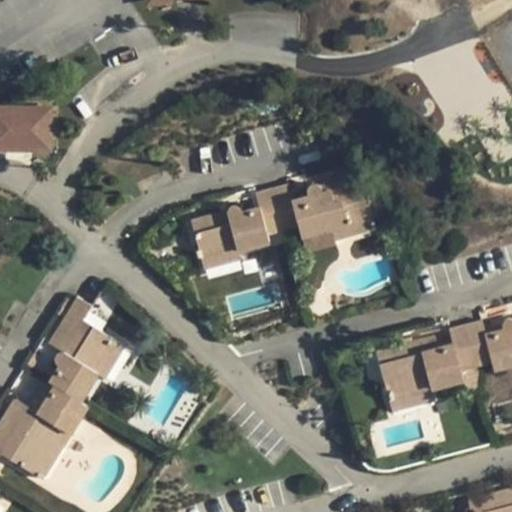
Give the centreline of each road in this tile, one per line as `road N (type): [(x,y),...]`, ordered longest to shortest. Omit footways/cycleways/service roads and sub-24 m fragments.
road 1 (residential): [(222,363),(511,289)]
road 2 (residential): [(317,158),(184,191),(143,208),(99,245)]
road 3 (residential): [(362,496),(222,363)]
road 4 (residential): [(222,363),(99,245)]
road 5 (residential): [(99,245),(55,287),(0,378)]
road 6 (residential): [(362,496),(511,458)]
road 7 (residential): [(99,245),(63,206),(0,173)]
